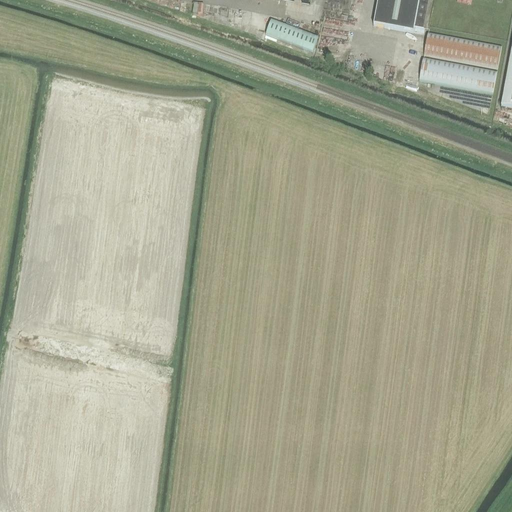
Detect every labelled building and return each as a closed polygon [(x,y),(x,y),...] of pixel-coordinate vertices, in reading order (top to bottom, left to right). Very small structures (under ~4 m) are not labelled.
[(424,30),(423,30),(428,0),(377,0),(373,26),(413,33),(424,35),(424,30)] [(271,21),(265,35),(312,53),(317,38),(271,21)] [(428,33),(424,57),(497,70),(502,47),(428,33)] [(511,45),(511,51),(500,108),(511,110),(511,45)] [(493,96),(497,72),(423,58),(419,82),(493,96)]
